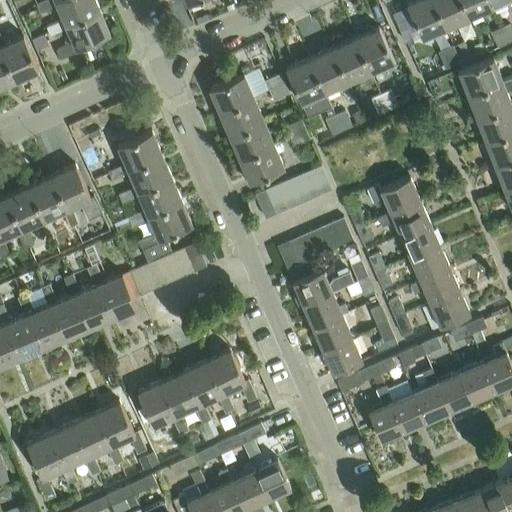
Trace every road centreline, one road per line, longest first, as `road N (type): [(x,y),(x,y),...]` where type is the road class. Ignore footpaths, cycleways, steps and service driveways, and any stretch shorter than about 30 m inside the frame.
road 1 (residential): [(362,511),(158,63)]
road 2 (residential): [(0,137),(158,63)]
road 3 (residential): [(158,63),(309,0)]
